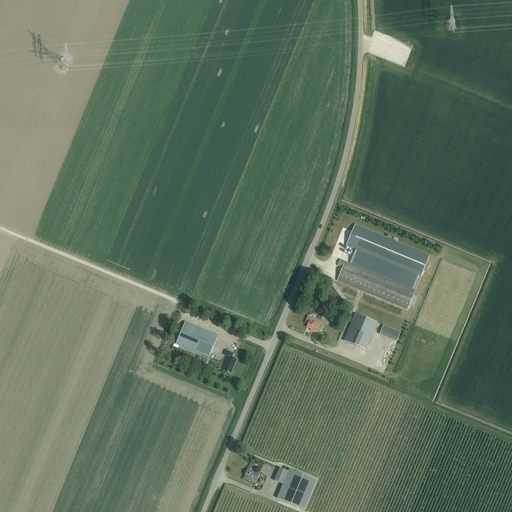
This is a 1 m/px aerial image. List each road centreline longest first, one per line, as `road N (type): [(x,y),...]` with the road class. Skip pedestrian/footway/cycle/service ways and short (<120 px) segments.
road 1 (unclassified): [(201,511),(343,169),(361,44),(358,0)]
road 2 (track): [(511,106),(361,44)]
